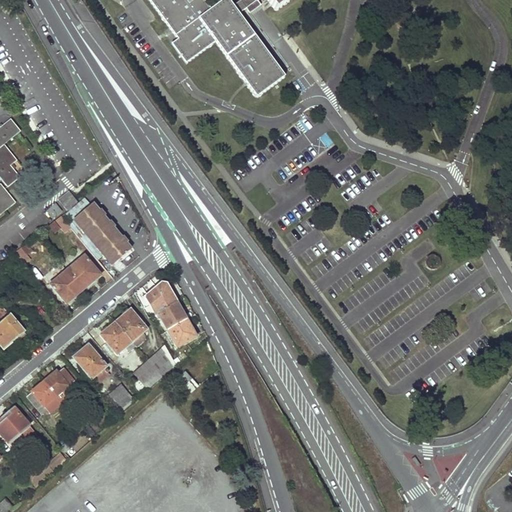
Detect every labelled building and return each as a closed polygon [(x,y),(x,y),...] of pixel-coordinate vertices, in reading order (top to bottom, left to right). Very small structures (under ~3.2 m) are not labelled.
[(233,0),(231,2),(229,0),(223,0),(212,9),(205,0),(149,0),(178,38),(173,42),(187,63),(216,42),(257,96),(285,75),(240,13),(257,0),(268,0),(277,10),(290,0),(233,0)] [(0,174),(9,186),(24,175),(15,163),(18,160),(6,144),(23,131),(13,118),(1,128),(0,126),(0,174)] [(0,214),(15,203),(0,184),(0,214)] [(78,203),(69,191),(58,200),(68,211),(78,203)] [(55,204),(45,212),(52,220),(62,212),(55,204)] [(112,265),(131,249),(93,205),(74,221),(112,265)] [(70,229),(61,217),(50,226),(56,233),(61,229),(65,234),(70,229)] [(13,254),(24,265),(30,260),(26,255),(31,251),(26,244),(13,254)] [(433,255),(430,256),(428,257),(427,260),(427,262),(427,265),(428,267),(430,270),(433,271),(436,271),(438,270),(441,269),(442,266),(443,263),(443,261),(442,258),(440,256),(438,255),(435,254),(433,255)] [(67,270),(84,290),(101,275),(84,256),(67,270)] [(84,290),(67,270),(51,284),(67,303),(84,290)] [(157,313),(176,348),(196,337),(166,285),(161,282),(143,292),(155,314),(157,313)] [(26,334),(3,307),(0,309),(0,344),(4,349),(14,341),(16,343),(26,334)] [(146,330),(130,310),(115,322),(132,342),(146,330)] [(132,342),(115,322),(100,335),(117,355),(132,342)] [(91,379),(105,366),(88,345),(73,358),(91,379)] [(175,365),(165,347),(148,361),(161,377),(171,365),(175,365)] [(147,389),(161,377),(148,361),(134,374),(147,389)] [(81,391),(63,369),(58,373),(56,371),(44,382),(61,403),(63,405),(81,391)] [(192,388),(198,387),(185,371),(178,378),(192,388)] [(49,413),(61,403),(44,382),(27,396),(38,410),(43,406),(49,413)] [(120,413),(134,401),(121,385),(107,397),(120,413)] [(0,430),(14,448),(33,432),(13,408),(0,419),(0,430)] [(74,445),(70,440),(60,448),(64,453),(74,445)] [(24,473),(35,486),(65,461),(59,454),(45,464),(41,459),(24,473)] [(8,511),(13,508),(5,499),(0,502),(0,511),(8,511)]
